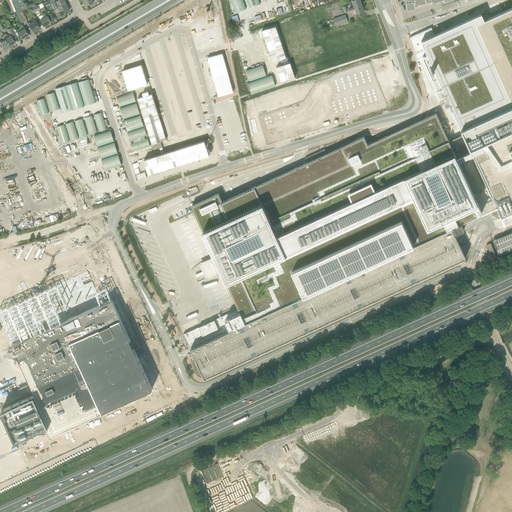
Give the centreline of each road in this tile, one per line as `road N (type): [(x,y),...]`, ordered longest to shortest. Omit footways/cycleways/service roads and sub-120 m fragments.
road 1 (motorway): [(511,281),(6,511)]
road 2 (motorway): [(33,511),(511,293)]
road 3 (tertiary): [(116,211),(117,240),(186,382),(198,388),(466,271)]
road 4 (track): [(198,511),(192,467),(492,331)]
road 5 (tertiary): [(116,211),(204,174),(382,119)]
road 6 (secondary): [(0,103),(173,0)]
road 7 (secondary): [(160,0),(0,94)]
road 8 (unclassified): [(0,242),(116,211)]
